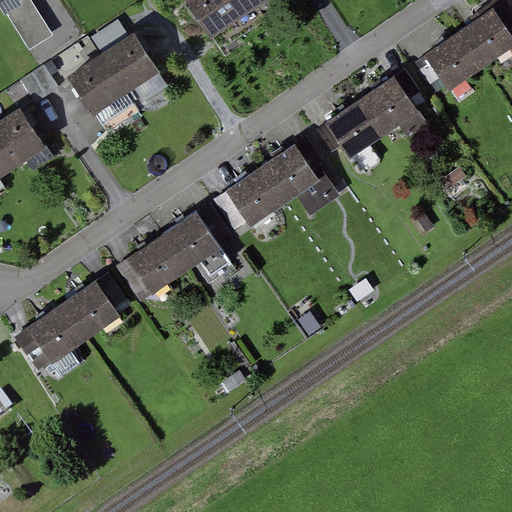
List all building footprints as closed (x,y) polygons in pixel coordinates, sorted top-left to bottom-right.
[(0,0),(0,8),(12,0),(0,0)] [(280,0),(193,0),(220,40),(280,0)] [(511,52),(511,17),(504,6),(430,57),(454,92),(511,52)] [(163,76),(136,36),(71,79),(98,119),(163,76)] [(33,101),(58,92),(49,67),(24,76),(33,101)] [(430,109),(406,73),(332,124),(356,160),(430,109)] [(0,186),(50,153),(23,113),(0,128),(0,186)] [(332,177),(307,141),(234,192),(258,228),(332,177)] [(234,244),(209,209),(135,260),(160,295),(234,244)] [(137,312),(112,276),(39,326),(63,362),(137,312)]
